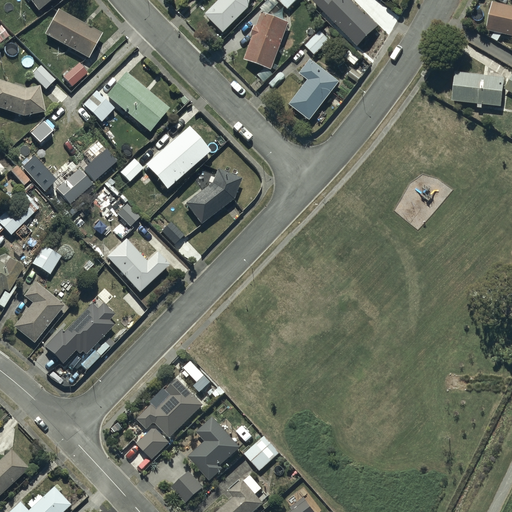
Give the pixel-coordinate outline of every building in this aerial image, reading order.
[(29,0),(38,12),(53,0),(29,0)] [(224,33),(249,9),(250,0),(220,0),(206,15),(224,33)] [(279,0),(288,9),(297,0),(279,0)] [(314,0),(313,1),(356,46),(377,27),(351,0),(314,0)] [(511,6),(491,2),(485,30),(511,36),(511,6)] [(46,19),(51,22),(44,34),(87,59),(84,62),(92,68),(98,61),(91,55),(102,35),(58,9),(55,16),(50,13),(46,19)] [(272,70),(289,23),(261,13),(256,27),(255,27),(252,36),(253,36),(245,61),(272,70)] [(0,27),(0,43),(9,37),(1,26),(0,27)] [(306,46),(315,55),(330,40),(320,31),(306,46)] [(290,104),(310,120),(340,82),(311,59),(300,74),(308,81),(290,104)] [(63,76),(71,87),(87,74),(79,64),(63,76)] [(55,81),(40,66),(30,76),(46,90),(55,81)] [(504,78),(455,72),(451,102),(478,105),(477,108),(482,109),(483,106),(500,108),(504,78)] [(126,74),(106,97),(149,133),(168,110),(126,74)] [(0,109),(23,117),(44,113),(40,87),(25,89),(0,80),(0,109)] [(95,92),(82,105),(101,123),(113,110),(95,92)] [(53,133),(44,123),(31,135),(40,144),(53,133)] [(188,128),(145,166),(167,190),(210,153),(188,128)] [(117,163),(106,151),(84,170),(94,182),(117,163)] [(129,183),(142,169),(132,159),(119,172),(129,183)] [(33,160),(22,170),(45,194),(55,184),(33,160)] [(93,186),(79,170),(56,190),(70,206),(93,186)] [(200,226),(233,200),(241,179),(217,170),(212,184),(184,205),(200,226)] [(0,233),(4,230),(10,236),(39,209),(25,194),(0,216),(0,233)] [(140,218),(126,206),(117,215),(130,228),(140,218)] [(171,223),(161,232),(174,246),(184,237),(171,223)] [(125,240),(106,258),(139,293),(169,265),(157,253),(146,263),(125,240)] [(43,246),(32,264),(49,275),(61,258),(43,246)] [(5,267),(0,263),(0,306),(4,309),(12,296),(8,294),(24,268),(9,259),(5,267)] [(63,306),(34,283),(23,297),(32,304),(13,328),(34,344),(63,306)] [(262,313),(268,318),(281,304),(275,299),(262,313)] [(139,301),(131,309),(139,317),(147,309),(139,301)] [(98,311),(93,306),(65,334),(62,331),(44,349),(63,367),(76,354),(78,357),(83,352),(85,354),(113,326),(108,321),(113,315),(103,306),(98,311)] [(154,423),(170,438),(203,406),(178,380),(166,392),(171,397),(157,410),(152,405),(137,420),(147,430),(154,423)] [(241,448),(213,418),(197,433),(205,442),(188,458),(210,481),(223,469),(221,466),(241,448)] [(132,444),(149,462),(170,443),(155,427),(136,444),(134,441),(132,444)] [(119,432),(112,438),(121,450),(128,444),(119,432)] [(244,454),(259,472),(280,454),(265,436),(244,454)] [(0,495),(27,470),(10,451),(0,460),(0,495)] [(189,472),(172,488),(186,503),(204,487),(189,472)] [(217,511),(254,511),(264,504),(256,495),(263,489),(251,476),(244,481),(243,480),(229,492),(233,498),(217,511)] [(280,497),(293,511),(294,511),(316,493),(303,477),(280,497)] [(53,488),(41,499),(37,495),(26,506),(30,510),(28,511),(20,503),(11,511),(63,511),(70,506),(53,488)] [(315,511),(308,502),(294,511),(315,511)]
